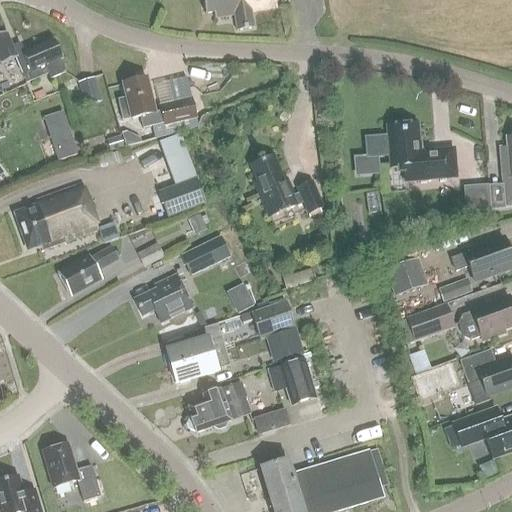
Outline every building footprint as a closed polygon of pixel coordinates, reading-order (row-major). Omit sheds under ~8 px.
[(201,0),(204,14),(212,12),(213,18),(233,15),(236,31),(253,27),(250,11),(275,7),(274,0),(201,0)] [(7,33),(0,36),(0,63),(1,65),(0,66),(1,67),(16,60),(23,77),(26,75),(30,83),(48,74),(51,80),(66,73),(60,60),(62,59),(54,42),(25,55),(20,45),(12,48),(6,35),(7,35),(7,33)] [(101,102),(94,79),(78,84),(86,107),(101,102)] [(126,99),(118,101),(123,122),(141,118),(143,130),(165,125),(165,127),(196,120),(192,100),(161,107),(162,113),(156,114),(148,80),(123,86),(126,99)] [(51,139),(69,133),(62,114),(49,119),(45,120),(51,139)] [(387,157),(388,170),(402,169),(403,183),(454,180),(452,151),(431,153),(430,153),(430,154),(429,155),(418,156),(416,126),(385,128),(386,139),(365,140),(366,157),(351,158),(351,159),(387,157)] [(120,137),(107,142),(110,153),(124,148),(120,137)] [(500,149),(505,207),(511,206),(511,138),(506,139),(507,148),(500,149)] [(282,180),(273,157),(251,167),(256,180),(252,182),(266,216),(302,201),(307,213),(324,206),(313,182),(297,188),(299,193),(294,195),(287,179),(282,180)] [(205,204),(196,181),(158,195),(167,218),(205,204)] [(35,201),(36,206),(14,214),(26,249),(44,242),(47,248),(62,242),(61,242),(97,229),(81,184),(35,201)] [(341,198),(329,199),(331,216),(342,215),(341,198)] [(199,216),(187,221),(194,237),(205,232),(199,216)] [(198,266),(200,271),(229,257),(220,237),(180,256),(187,271),(198,266)] [(511,263),(504,240),(450,259),(455,273),(469,268),(474,282),(511,268),(511,263)] [(163,257),(157,245),(137,256),(143,268),(163,257)] [(90,259),(89,258),(58,275),(69,295),(100,279),(96,270),(116,260),(110,248),(90,259)] [(414,251),(382,262),(394,298),(426,287),(414,251)] [(191,308),(175,276),(154,286),(156,289),(134,300),(141,316),(154,310),(160,323),(191,308)] [(466,280),(437,291),(442,304),(471,294),(466,280)] [(239,314),(256,306),(245,284),(228,292),(239,314)] [(394,306),(400,320),(425,311),(420,296),(394,306)] [(511,307),(509,299),(461,317),(458,325),(462,338),(470,342),(481,338),(482,342),(504,334),(503,330),(511,326),(511,307)] [(253,321),(259,339),(293,327),(285,302),(251,314),(253,321)] [(454,329),(446,305),(405,320),(405,321),(397,324),(405,347),(414,343),(414,344),(454,329)] [(253,321),(251,314),(239,318),(242,325),(253,321)] [(294,330),(266,339),(273,362),(301,353),(294,330)] [(165,351),(170,368),(224,351),(220,337),(207,341),(206,338),(185,345),(165,351)] [(224,351),(170,368),(175,385),(216,372),(216,370),(229,366),(224,351)] [(511,387),(511,359),(495,366),(490,352),(460,363),(469,386),(481,382),(486,397),(511,387)] [(290,406),(315,399),(303,361),(278,368),(290,406)] [(450,366),(416,378),(423,397),(456,385),(450,366)] [(186,424),(188,431),(188,430),(194,433),(195,434),(211,428),(218,432),(224,430),(228,422),(230,421),(249,414),(243,399),(245,398),(240,384),(219,391),(219,390),(202,397),(203,402),(187,408),(190,417),(189,417),(189,418),(186,424)] [(511,452),(511,417),(500,422),(495,410),(453,425),(461,448),(485,439),(493,460),(511,452)] [(285,412),(270,417),(274,432),(289,427),(285,412)] [(76,472),(69,446),(42,453),(52,489),(76,482),(82,502),(99,498),(91,467),(76,472)] [(375,450),(367,452),(291,476),(286,461),(259,469),(272,511),(335,511),(381,498),(378,486),(385,484),(375,450)] [(0,511),(38,511),(35,502),(32,490),(20,493),(16,478),(0,482),(0,511)]
